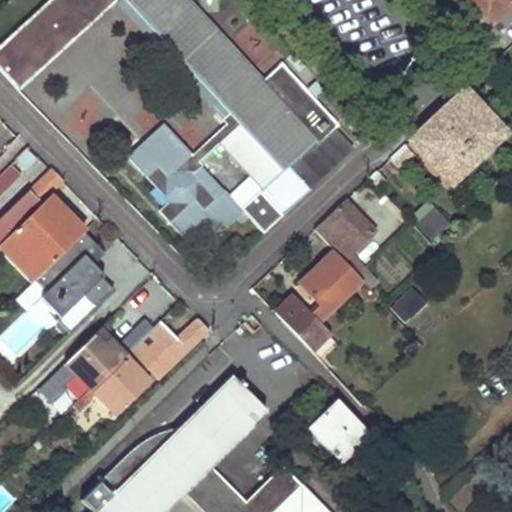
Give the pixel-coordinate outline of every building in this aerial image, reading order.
[(262,233),(350,153),(287,83),(293,77),(281,64),(262,82),(186,0),(46,0),(0,42),(0,70),(17,89),(115,0),(124,0),(229,115),(239,126),(217,146),(259,192),(240,209),(243,213),(262,233)] [(511,0),(452,0),(482,31),(511,2),(511,0)] [(287,83),(350,153),(353,149),(334,129),(337,126),(293,77),(287,83)] [(430,163),(450,184),(505,133),(485,112),(482,115),(460,92),(413,137),(434,160),(430,163)] [(217,146),(239,126),(229,115),(222,121),(226,125),(192,156),(198,163),(217,146)] [(196,234),(207,245),(243,213),(240,209),(198,163),(192,156),(163,124),(127,158),(168,203),(158,212),(186,243),(196,234)] [(412,155),(403,146),(368,178),(377,188),(412,155)] [(15,160),(0,174),(0,196),(26,172),(15,160)] [(0,221),(0,245),(49,196),(62,184),(50,171),(0,221)] [(84,232),(49,196),(0,245),(0,252),(31,284),(35,280),(84,233),(84,232)] [(344,202),(314,230),(334,251),(338,256),(344,262),(374,233),(344,202)] [(415,225),(433,243),(452,223),(433,206),(415,225)] [(93,265),(104,254),(84,233),(35,280),(47,292),(45,293),(65,313),(60,318),(57,321),(69,334),(113,291),(101,279),(104,277),(93,265)] [(338,256),(334,251),(299,285),(303,289),(338,256)] [(311,353),(328,337),(317,325),(362,281),(356,276),(344,262),(338,256),(303,289),(320,306),(309,316),(291,298),(274,314),(311,353)] [(372,261),(356,276),(362,281),(369,289),(385,274),(372,261)] [(40,298),(45,293),(47,292),(35,280),(31,284),(14,301),(25,312),(40,298)] [(403,304),(417,318),(431,305),(417,291),(403,304)] [(45,293),(40,298),(60,318),(65,313),(45,293)] [(159,323),(159,322),(151,330),(145,336),(124,356),(90,389),(71,406),(79,414),(96,396),(114,414),(148,380),(142,374),(149,368),(159,379),(209,331),(198,320),(175,339),(159,323)] [(117,348),(124,356),(151,330),(144,323),(117,348)] [(93,336),(110,353),(116,347),(99,330),(93,336)] [(90,389),(124,356),(117,348),(116,347),(110,353),(93,336),(70,358),(88,376),(82,381),(90,389)] [(65,363),(82,381),(88,376),(70,358),(65,363)] [(265,411),(233,379),(182,428),(158,452),(146,441),(137,447),(128,454),(99,483),(113,497),(100,509),(96,511),(162,511),(182,493),(208,468),(265,411)] [(339,463),(369,434),(336,400),(306,429),(339,463)] [(146,441),(158,452),(182,428),(179,428),(170,431),(158,435),(147,440),(146,441)] [(208,468),(182,493),(201,511),(250,511),(243,505),(208,468)] [(281,468),(243,505),(250,511),(327,511),(300,485),(281,468)] [(86,495),(100,509),(113,497),(99,483),(86,495)]
